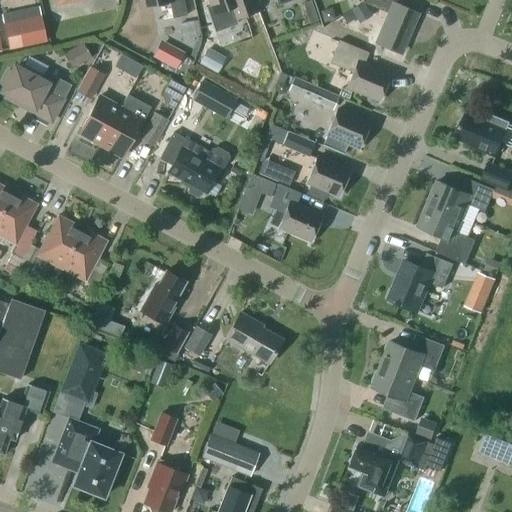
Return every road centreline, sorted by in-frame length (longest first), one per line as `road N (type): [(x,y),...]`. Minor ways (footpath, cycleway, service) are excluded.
road 1 (residential): [(335,313),(0,133)]
road 2 (residential): [(335,313),(447,51),(479,41)]
road 3 (residential): [(290,511),(327,414),(335,313)]
